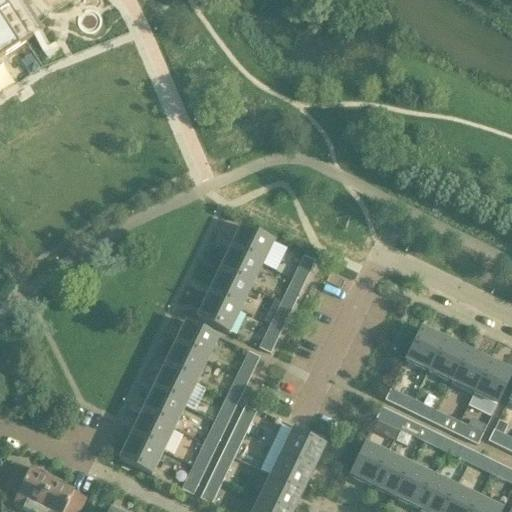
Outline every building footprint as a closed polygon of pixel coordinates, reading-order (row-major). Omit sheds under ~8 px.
[(0,0),(0,60),(25,44),(42,33),(19,0),(0,0)] [(280,245),(274,243),(242,227),(231,250),(262,266),(268,269),(280,245)] [(251,289),(262,266),(231,250),(219,273),(251,289)] [(303,257),(296,273),(307,278),(315,263),(303,257)] [(208,297),(240,312),(251,289),(219,273),(208,297)] [(0,290),(3,291),(8,279),(0,274),(0,290)] [(304,286),(292,280),(285,296),(296,302),(304,286)] [(240,312),(208,297),(197,320),(228,335),(240,312)] [(292,309),(281,304),(273,319),(285,325),(292,309)] [(175,347),(207,362),(218,339),(186,324),(175,347)] [(281,332),(270,327),(262,342),(274,347),(281,332)] [(429,373),(445,341),(422,330),(406,362),(429,373)] [(445,341),(429,373),(452,384),(468,352),(445,341)] [(164,370),(195,385),(207,362),(175,347),(164,370)] [(468,352),(452,384),(475,395),(490,363),(468,352)] [(240,369),(252,375),(260,359),(247,353),(240,369)] [(511,373),(490,363),(475,395),(498,407),(511,377),(511,373)] [(152,393),(184,408),(195,385),(164,370),(152,393)] [(248,382),(236,376),(229,392),(241,398),(248,382)] [(410,414),(415,403),(413,402),(417,395),(404,388),(395,407),(410,414)] [(141,416),(173,431),(184,408),(152,393),(141,416)] [(237,405),(225,399),(218,415),(230,421),(237,405)] [(432,425),(438,414),(423,406),(417,418),(432,425)] [(375,420),(392,428),(398,417),(381,409),(375,420)] [(130,438),(162,454),(173,431),(141,416),(130,438)] [(233,431),(244,437),(252,422),(240,416),(233,431)] [(455,436),(461,424),(445,417),(440,429),(455,436)] [(406,421),(400,432),(415,439),(421,428),(406,421)] [(226,428),(214,422),(207,438),(219,444),(226,428)] [(478,447),(483,435),(468,428),(463,440),(478,447)] [(282,455),(314,470),(325,447),(293,432),(282,455)] [(428,432),(423,443),(438,450),(444,439),(428,432)] [(511,454),(511,440),(503,436),(498,448),(511,454)] [(162,454),(130,438),(119,461),(151,477),(162,454)] [(222,455),(233,460),(241,445),(229,439),(222,455)] [(451,443),(446,454),(461,461),(466,450),(451,443)] [(215,451),(203,445),(195,461),(207,467),(215,451)] [(373,488),(388,457),(365,446),(350,477),(373,488)] [(474,454),(468,465),(484,472),(489,461),(474,454)] [(271,478),(302,494),(314,470),(282,455),(271,478)] [(388,457),(373,488),(395,500),(411,468),(388,457)] [(211,477),(222,483),(230,468),(218,462),(211,477)] [(511,471),(497,465),(491,476),(506,483),(511,471)] [(36,476),(16,466),(4,489),(16,495),(11,506),(22,511),(35,511),(52,480),(38,472),(36,476)] [(204,474),(192,468),(185,483),(197,489),(204,474)] [(411,468),(395,500),(418,511),(434,479),(411,468)] [(260,501),(282,511),(293,511),(302,494),(271,478),(260,501)] [(434,479),(418,511),(420,511),(445,511),(456,490),(434,479)] [(79,511),(85,500),(65,490),(66,487),(52,480),(35,511),(79,511)] [(211,506),(219,490),(207,485),(199,500),(211,506)] [(456,490),(445,511),(473,511),(479,501),(456,490)] [(282,511),(260,501),(254,511),(282,511)] [(501,511),(479,501),(473,511),(501,511)]
